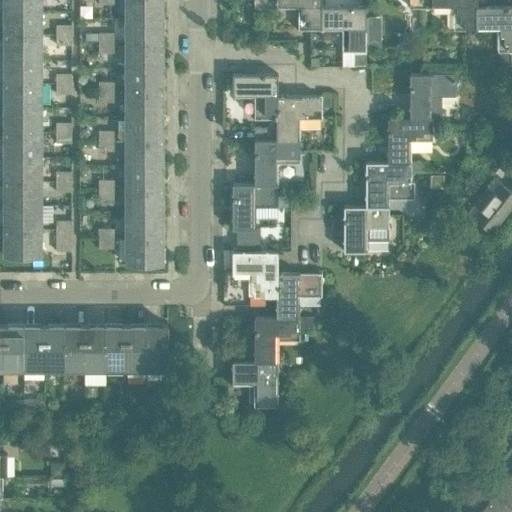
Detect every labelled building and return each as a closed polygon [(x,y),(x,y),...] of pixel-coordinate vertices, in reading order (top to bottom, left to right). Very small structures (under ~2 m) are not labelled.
[(40,11),(39,0),(3,0),(4,11),(40,11)] [(161,18),(160,0),(125,0),(125,18),(161,18)] [(321,29),(321,6),(320,0),(276,0),(276,7),(297,7),(297,29),(321,29)] [(476,5),(476,0),(431,0),(432,7),(452,7),(453,29),(476,29),(476,5)] [(511,5),(497,6),(476,5),(476,29),(496,29),(497,51),(511,51),(511,5)] [(365,51),(365,6),(341,6),(321,6),(321,29),(341,29),(342,51),(365,51)] [(39,35),(40,11),(4,11),(4,35),(39,35)] [(161,43),(161,18),(125,18),(125,43),(161,43)] [(70,35),(70,25),(55,25),(55,35),(70,35)] [(113,43),(113,33),(98,33),(98,43),(113,43)] [(39,59),(39,35),(4,35),(4,59),(39,59)] [(70,45),(70,35),(55,35),(55,45),(70,45)] [(113,53),(113,43),(98,43),(98,53),(113,53)] [(161,67),(161,43),(125,43),(125,67),(161,67)] [(39,84),(39,59),(4,59),(4,84),(39,84)] [(161,92),(161,67),(125,67),(125,92),(161,92)] [(70,83),(70,73),(55,74),(55,83),(70,83)] [(276,95),(276,73),(231,73),(231,97),(253,97),(253,118),(276,118),(277,95),(276,95)] [(432,118),(432,97),(454,97),(454,74),(408,74),(408,97),(409,118),(432,118)] [(113,92),(113,82),(98,82),(98,92),(113,92)] [(70,94),(70,83),(55,83),(55,94),(70,94)] [(39,109),(39,84),(4,84),(4,109),(39,109)] [(113,102),(113,92),(98,92),(98,102),(113,102)] [(161,117),(161,92),(125,92),(125,117),(161,117)] [(299,139),(299,118),(321,118),(321,95),(277,95),(276,118),(276,139),(299,139)] [(39,133),(39,109),(4,109),(4,133),(39,133)] [(161,141),(161,117),(125,117),(125,141),(161,141)] [(432,141),(432,118),(409,118),(387,117),(386,141),(387,162),(387,163),(410,163),(410,141),(432,141)] [(70,132),(70,123),(55,122),(55,132),(70,132)] [(113,140),(113,130),(97,131),(98,140),(113,140)] [(70,143),(70,132),(55,132),(55,143),(70,143)] [(39,157),(39,133),(4,133),(4,157),(39,157)] [(277,183),(277,162),(299,162),(299,139),(276,139),(253,139),(254,163),(253,183),(277,183)] [(113,150),(113,140),(98,140),(98,150),(113,150)] [(161,165),(161,141),(125,141),(125,165),(161,165)] [(39,182),(39,157),(4,157),(4,182),(39,182)] [(414,199),(414,182),(410,182),(410,163),(387,163),(387,162),(364,162),(365,185),(365,206),(389,206),(388,199),(414,199)] [(161,189),(161,165),(125,165),(125,189),(161,189)] [(70,181),(70,172),(55,172),(55,181),(70,181)] [(113,189),(113,180),(98,179),(98,189),(113,189)] [(489,234),(511,205),(511,195),(494,180),(466,215),(489,234)] [(70,192),(70,181),(55,181),(55,191),(70,192)] [(40,207),(39,182),(4,182),(4,207),(40,207)] [(255,229),(255,207),(277,207),(277,183),(253,183),(231,184),(232,207),(232,229),(255,229)] [(113,200),(113,189),(98,189),(98,200),(113,200)] [(161,214),(161,189),(125,189),(125,214),(161,214)] [(389,228),(389,206),(365,206),(343,206),(343,228),(343,250),(366,250),(366,228),(389,228)] [(40,231),(40,207),(4,207),(4,231),(40,231)] [(161,239),(161,214),(125,214),(125,239),(161,239)] [(70,231),(70,221),(55,221),(55,231),(70,231)] [(113,238),(113,228),(98,228),(98,238),(113,238)] [(40,256),(40,231),(4,231),(4,256),(40,256)] [(70,251),(70,231),(55,231),(55,251),(70,251)] [(113,248),(113,238),(98,238),(98,248),(113,248)] [(161,264),(161,239),(125,239),(125,264),(161,264)] [(276,273),(276,251),(253,251),(231,251),(231,275),(253,275),(253,297),(276,296),(276,273)] [(320,296),(321,273),(276,273),(276,296),(277,296),(277,317),(298,317),(298,296),(320,296)] [(298,340),(298,329),(298,317),(277,317),(253,317),(253,340),(253,361),(276,361),(277,341),(298,340)] [(23,369),(23,325),(22,325),(22,327),(8,327),(8,325),(3,325),(3,369),(23,369)] [(43,369),(43,325),(39,325),(39,327),(24,327),(24,325),(23,325),(23,369),(43,369)] [(63,369),(63,325),(63,327),(48,327),(48,325),(43,325),(43,369),(63,369)] [(84,369),(84,325),(79,325),(79,327),(64,327),(64,325),(63,325),(63,369),(84,369)] [(104,369),(104,325),(104,327),(89,327),(89,325),(84,325),(84,369),(104,369)] [(125,369),(125,325),(120,325),(120,327),(105,327),(105,325),(104,325),(104,369),(125,369)] [(145,369),(145,325),(145,327),(130,327),(130,325),(125,325),(125,369),(145,369)] [(166,369),(166,325),(161,325),(161,327),(146,327),(146,325),(145,325),(145,369),(166,369)] [(277,409),(276,361),(253,361),(229,361),(229,385),(253,385),(253,409),(277,409)] [(511,511),(511,469),(477,511),(511,511)]
